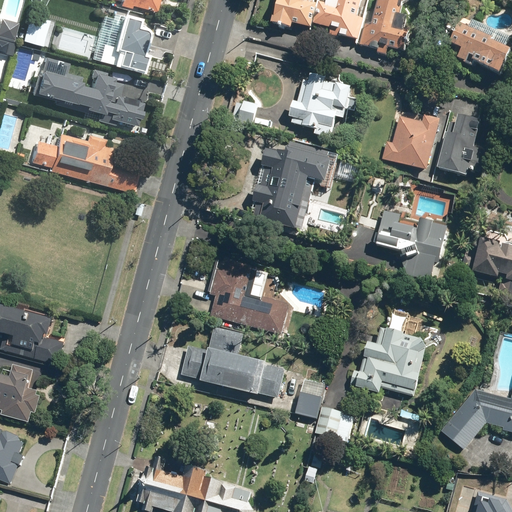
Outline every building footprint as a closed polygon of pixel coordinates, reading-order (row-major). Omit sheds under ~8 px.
[(282,0),(276,19),(296,26),(299,18),(317,24),(324,1),(319,0),(282,0)] [(366,0),(337,0),(336,5),(324,1),(317,24),(365,38),(370,18),(362,15),(366,0)] [(407,0),(381,0),(376,20),(370,18),(365,38),(411,50),(417,30),(400,26),(407,0)] [(113,12),(105,10),(95,55),(152,67),(157,45),(149,44),(154,21),(142,19),(144,12),(115,5),(113,12)] [(52,15),(32,10),(25,37),(45,42),(52,15)] [(456,47),(511,71),(511,40),(467,21),(456,47)] [(47,50),(19,42),(14,60),(43,67),(47,50)] [(84,101),(81,115),(111,122),(114,109),(124,111),(129,90),(125,89),(128,76),(74,64),(67,97),(84,101)] [(318,135),(350,142),(363,83),(317,73),(315,82),(306,80),(297,120),(320,125),(318,135)] [(486,118),(457,109),(437,177),(466,186),(486,118)] [(391,154),(436,166),(449,116),(430,111),(429,118),(403,111),(391,154)] [(39,137),(33,158),(50,163),(52,167),(134,188),(138,174),(113,168),(119,144),(108,141),(108,135),(90,130),(88,137),(64,130),(60,144),(39,137)] [(300,167),(270,160),(258,212),(306,223),(318,173),(333,177),(338,157),(305,149),(300,167)] [(405,210),(387,206),(378,241),(410,249),(427,243),(451,249),(458,221),(431,213),(427,229),(402,222),(405,210)] [(511,235),(489,229),(478,268),(511,278),(511,235)] [(227,269),(218,267),(212,293),(221,295),(216,314),(285,330),(292,302),(250,292),(256,267),(229,260),(227,269)] [(0,300),(0,330),(17,335),(13,349),(59,363),(66,341),(51,337),(57,318),(0,300)] [(357,367),(353,383),(386,392),(389,384),(419,392),(433,341),(407,334),(412,317),(400,313),(395,331),(388,329),(384,341),(373,339),(365,369),(357,367)] [(217,349),(194,343),(187,370),(280,394),(287,368),(244,356),(250,330),(224,323),(217,349)] [(18,378),(0,373),(0,401),(10,404),(8,414),(31,419),(33,408),(39,410),(44,391),(36,389),(41,369),(22,364),(18,378)] [(328,384),(308,378),(299,410),(320,416),(328,384)] [(445,430),(466,447),(490,422),(511,428),(511,398),(481,389),(445,430)] [(351,439),(358,414),(326,406),(320,431),(351,439)] [(0,481),(10,486),(15,474),(30,439),(22,435),(9,430),(5,437),(0,435),(0,481)] [(143,504),(141,511),(146,511),(152,511),(154,509),(166,511),(253,511),(249,503),(247,503),(250,492),(222,486),(223,482),(205,477),(207,471),(185,466),(182,477),(163,472),(165,461),(154,458),(151,468),(145,467),(136,502),(143,504)] [(499,497),(481,492),(473,511),(511,511),(511,509),(499,497)]
